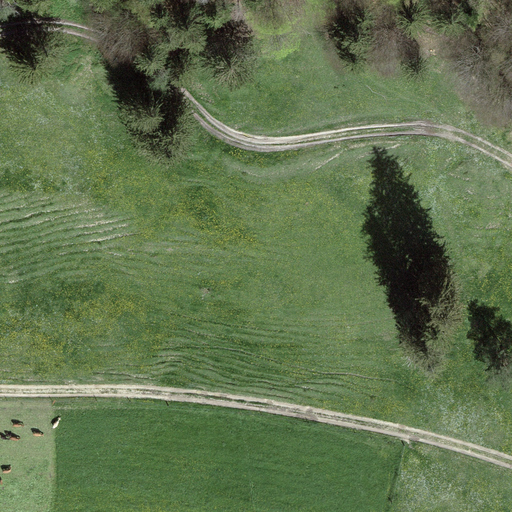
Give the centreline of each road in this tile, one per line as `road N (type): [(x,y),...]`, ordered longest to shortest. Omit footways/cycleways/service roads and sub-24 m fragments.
road 1 (track): [(511,159),(450,130),(251,141),(191,106),(92,23),(0,34)]
road 2 (track): [(511,467),(291,406),(154,394),(0,394)]
